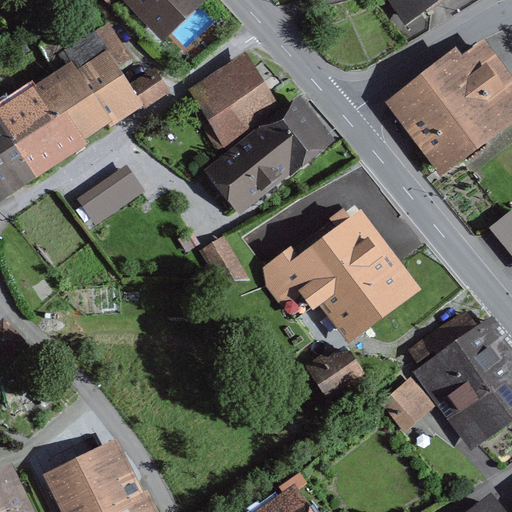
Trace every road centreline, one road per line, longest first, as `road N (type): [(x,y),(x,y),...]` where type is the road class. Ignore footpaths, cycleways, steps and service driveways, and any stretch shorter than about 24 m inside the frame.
road 1 (residential): [(0,213),(265,27)]
road 2 (residential): [(0,294),(98,403),(171,511)]
road 3 (secondary): [(511,311),(339,108)]
road 4 (unclassified): [(339,108),(446,35),(511,4)]
